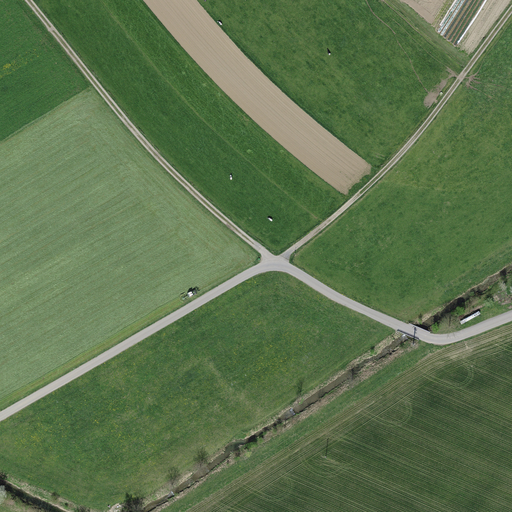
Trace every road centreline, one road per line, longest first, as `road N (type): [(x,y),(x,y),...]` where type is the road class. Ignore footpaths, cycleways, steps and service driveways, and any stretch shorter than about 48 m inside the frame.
road 1 (unclassified): [(511,315),(434,338),(274,264),(0,415)]
road 2 (track): [(26,0),(172,175),(274,264)]
road 3 (track): [(511,8),(400,152),(274,264)]
